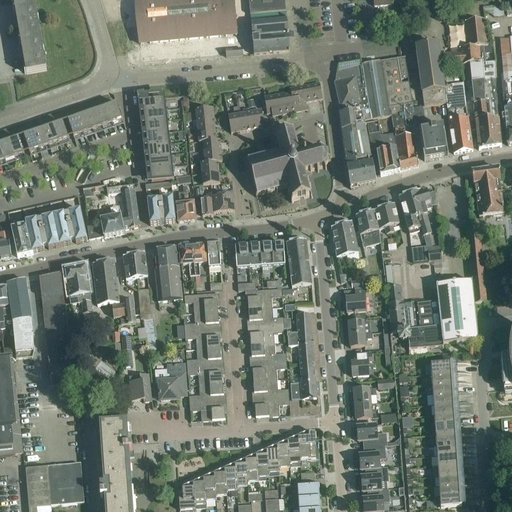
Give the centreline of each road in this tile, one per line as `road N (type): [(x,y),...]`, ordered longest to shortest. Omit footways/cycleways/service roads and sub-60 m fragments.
road 1 (residential): [(239,430),(189,433),(130,418),(89,420),(95,511)]
road 2 (residential): [(335,421),(317,218)]
road 3 (residential): [(125,79),(315,58)]
road 4 (residential): [(344,207),(431,174),(511,157)]
road 5 (residential): [(146,243),(317,218)]
road 6 (residential): [(146,243),(125,79)]
road 7 (residential): [(239,430),(228,270)]
road 8 (residential): [(0,276),(146,243)]
road 9 (residential): [(485,438),(483,322),(511,320)]
road 10 (residential): [(332,115),(247,138),(234,156),(235,173)]
